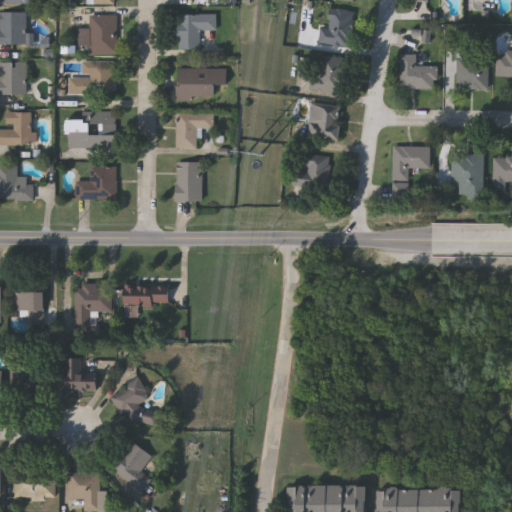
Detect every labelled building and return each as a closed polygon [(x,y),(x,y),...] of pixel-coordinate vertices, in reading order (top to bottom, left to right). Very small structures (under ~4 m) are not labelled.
[(119,8),(119,0),(90,0),(91,8),(119,8)] [(318,46),(319,29),(328,30),(329,10),(354,11),(353,48),(318,46)] [(27,44),(0,44),(0,11),(27,11),(27,44)] [(90,14),(119,14),(119,54),(90,54),(90,14)] [(218,30),(202,30),(202,50),(179,50),(179,14),(218,14),(218,30)] [(508,78),(496,78),(496,57),(504,57),(504,53),(508,53),(508,78)] [(399,90),(399,55),(413,55),(413,67),(437,67),(437,90),(399,90)] [(310,91),(315,56),(349,60),(345,96),(310,91)] [(456,60),(488,60),(488,90),(456,90),(456,60)] [(81,77),(81,61),(117,61),(117,95),(70,95),(70,77),(81,77)] [(0,62),(27,62),(27,95),(0,95),(0,62)] [(178,100),(178,69),(223,69),(223,100),(178,100)] [(307,137),(311,105),(346,110),(341,142),(307,137)] [(32,112),(32,132),(38,132),(38,144),(4,144),(4,130),(7,130),(7,112),(32,112)] [(69,112),(118,112),(118,147),(69,147),(69,112)] [(177,148),(177,112),(214,112),(214,128),(199,128),(199,148),(177,148)] [(431,148),(431,169),(410,169),(410,182),(392,182),(392,148),(431,148)] [(329,190),(295,188),(297,154),(331,156),(329,190)] [(452,186),(452,156),(483,156),(483,200),(459,200),(459,186),(452,186)] [(508,192),(493,192),(493,158),(508,158),(508,192)] [(177,201),(177,161),(203,161),(203,201),(177,201)] [(33,177),(33,200),(0,199),(0,165),(19,165),(19,177),(33,177)] [(77,199),(77,181),(91,181),(91,167),(118,167),(118,199),(77,199)] [(73,331),(73,284),(111,284),(111,311),(90,311),(90,331),(73,331)] [(169,284),(169,304),(123,304),(123,284),(169,284)] [(43,311),(9,311),(9,291),(43,291),(43,311)] [(81,357),(81,379),(97,379),(97,390),(64,390),(64,357),(81,357)] [(40,391),(40,360),(57,360),(57,391),(40,391)] [(130,424),(112,393),(139,377),(150,396),(139,402),(145,415),(130,424)] [(151,479),(142,491),(110,467),(131,439),(152,455),(140,470),(151,479)] [(13,498),(13,470),(56,470),(56,498),(13,498)] [(99,491),(104,491),(104,511),(83,511),(83,498),(66,498),(67,471),(100,471),(99,491)] [(367,511),(288,511),(288,486),(368,487),(367,511)] [(461,511),(377,511),(377,489),(461,489),(461,511)]
